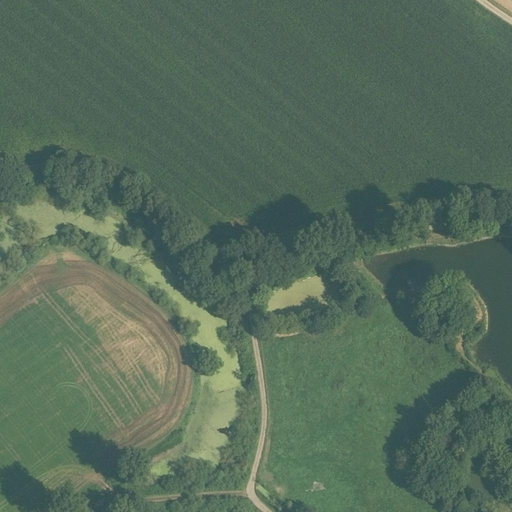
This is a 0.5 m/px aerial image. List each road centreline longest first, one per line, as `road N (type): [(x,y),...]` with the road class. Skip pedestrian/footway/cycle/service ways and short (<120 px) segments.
road 1 (track): [(248,262),(106,172),(76,164),(0,167)]
road 2 (track): [(248,262),(398,228),(511,223)]
road 3 (track): [(250,487),(265,395),(248,262)]
road 4 (track): [(250,487),(125,498),(100,481)]
